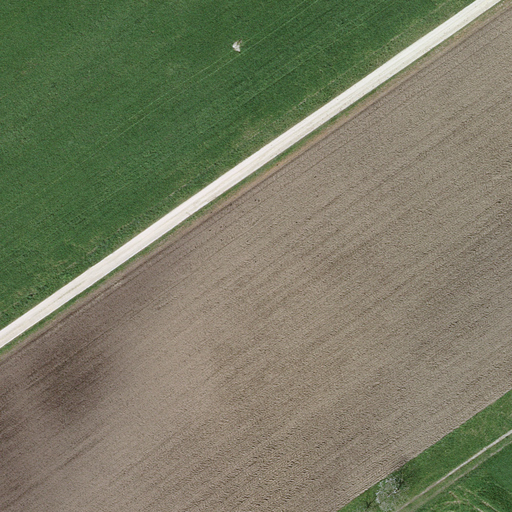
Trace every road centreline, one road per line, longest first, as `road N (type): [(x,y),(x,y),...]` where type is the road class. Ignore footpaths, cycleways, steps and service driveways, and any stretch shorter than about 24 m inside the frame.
road 1 (track): [(0,349),(500,0)]
road 2 (track): [(511,433),(402,511)]
